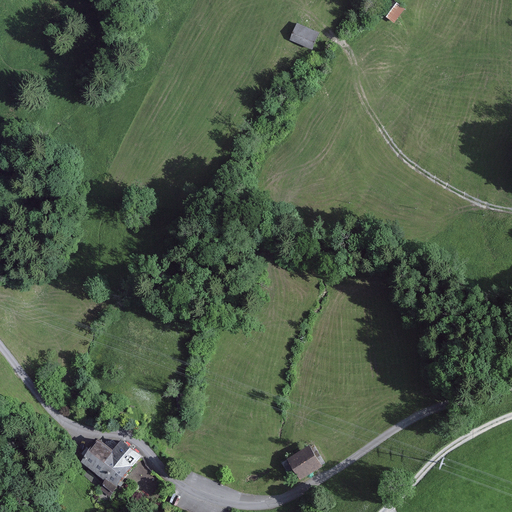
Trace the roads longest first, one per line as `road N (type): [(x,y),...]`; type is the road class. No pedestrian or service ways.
road 1 (unclassified): [(511,385),(413,418),(295,493),(256,505),(207,497),(128,437),(89,432),(53,412),(0,346)]
road 2 (track): [(382,511),(443,449),(511,410)]
